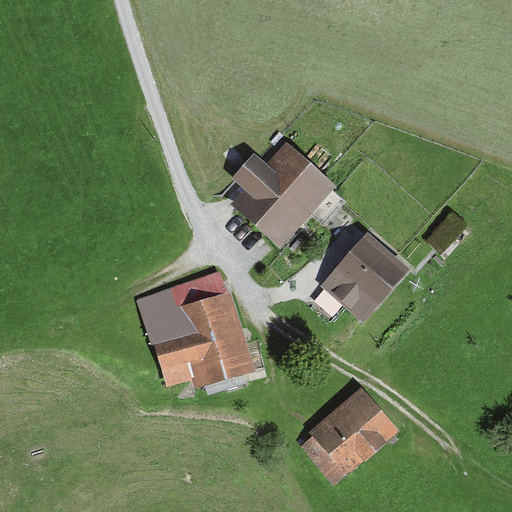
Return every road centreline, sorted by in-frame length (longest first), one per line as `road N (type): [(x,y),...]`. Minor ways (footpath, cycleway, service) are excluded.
road 1 (track): [(511,488),(389,394),(271,319),(257,301)]
road 2 (track): [(0,360),(49,326),(213,245)]
